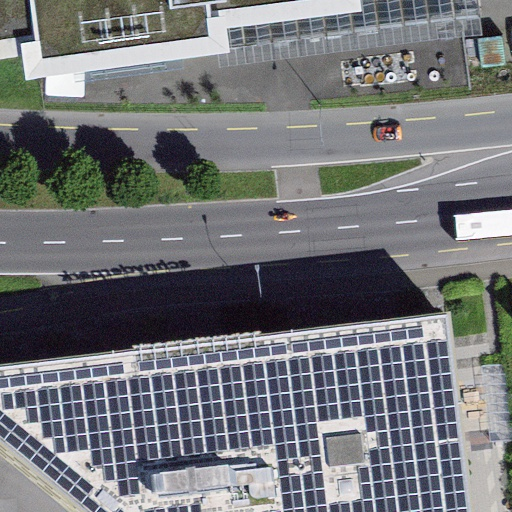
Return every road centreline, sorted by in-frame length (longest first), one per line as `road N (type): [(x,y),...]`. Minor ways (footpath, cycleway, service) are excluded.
road 1 (secondary): [(0,243),(352,228),(511,197)]
road 2 (secondary): [(511,128),(187,152),(0,144)]
